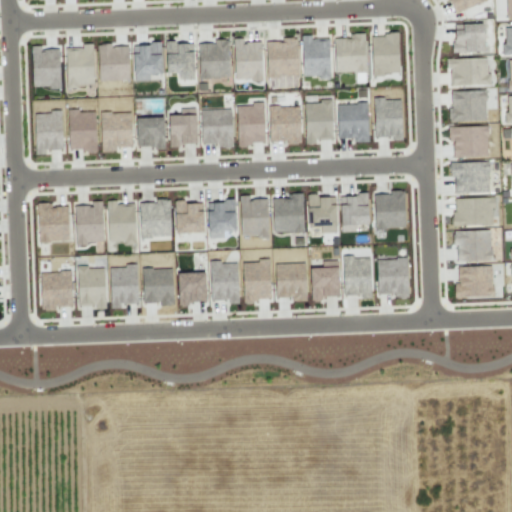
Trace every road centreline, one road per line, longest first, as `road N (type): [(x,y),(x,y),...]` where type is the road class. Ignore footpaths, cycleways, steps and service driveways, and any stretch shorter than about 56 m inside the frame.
road 1 (residential): [(4,0),(18,334),(511,320)]
road 2 (residential): [(5,23),(413,13),(422,31),(431,323)]
road 3 (residential): [(426,163),(13,180)]
